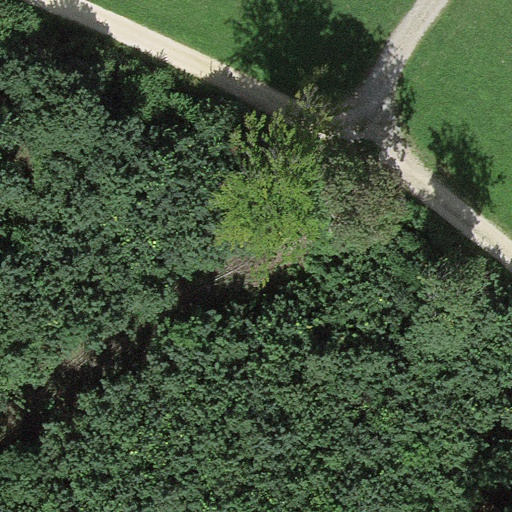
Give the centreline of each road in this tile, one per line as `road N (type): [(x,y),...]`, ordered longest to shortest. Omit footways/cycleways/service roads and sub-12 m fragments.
road 1 (track): [(20,0),(157,55),(360,170),(511,294)]
road 2 (track): [(360,170),(380,88),(434,0)]
